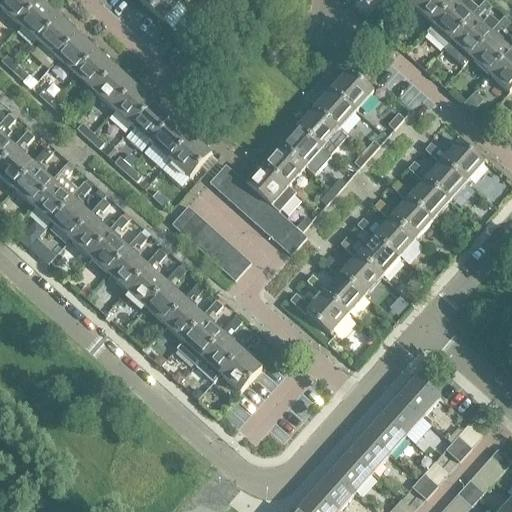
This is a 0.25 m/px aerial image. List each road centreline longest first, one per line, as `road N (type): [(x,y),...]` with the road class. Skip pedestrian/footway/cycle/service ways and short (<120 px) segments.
road 1 (residential): [(425,328),(299,472),(276,486),(249,484),(0,257)]
road 2 (residential): [(511,233),(425,328)]
